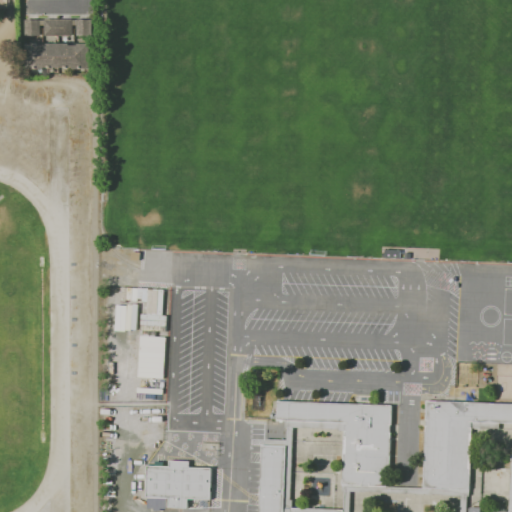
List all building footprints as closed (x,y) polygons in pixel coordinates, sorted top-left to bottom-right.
[(72,18),(44,19),(44,35),(72,34),(72,18)] [(24,19),(24,34),(40,34),(39,19),(24,19)] [(91,19),(77,19),(77,34),(91,34),(91,19)] [(90,43),(27,43),(27,68),(90,68),(90,43)] [(115,330),(136,331),(137,305),(116,304),(115,330)] [(138,377),(164,377),(165,336),(139,335),(138,377)] [(278,400),(393,404),(393,424),(392,424),(391,431),(393,431),(392,465),(390,465),(390,486),(344,485),(346,423),(285,421),(285,420),(277,420),(278,400)] [(427,401),(469,402),(511,403),(511,422),(472,421),(472,427),(474,427),(474,439),(472,439),(471,463),(473,463),(472,489),(424,488),(427,401)] [(259,511),(263,444),(288,445),(284,511),(259,511)] [(511,511),(511,453),(511,454),(508,511),(479,511),(480,507),(467,506),(466,511),(511,511)] [(113,458),(136,459),(134,499),(111,497),(113,458)] [(148,465),(170,466),(170,460),(190,461),(190,467),(213,468),(211,500),(189,499),(188,508),(169,507),(170,498),(147,497),(148,465)]
